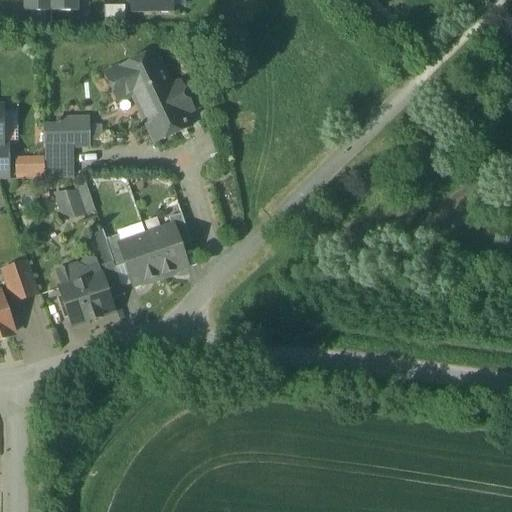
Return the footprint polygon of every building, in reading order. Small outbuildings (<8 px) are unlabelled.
[(50,0),(23,0),(24,14),(51,14),(50,0)] [(77,0),(50,0),(51,14),(78,14),(77,0)] [(170,0),(127,0),(128,12),(171,11),(170,0)] [(188,129),(154,54),(121,69),(156,144),(188,129)] [(55,126),(39,126),(39,159),(13,160),(13,178),(71,177),(71,150),(85,150),(85,118),(55,118),(55,126)] [(53,196),(58,221),(91,216),(86,191),(53,196)] [(191,244),(178,206),(177,206),(180,216),(169,220),(172,229),(173,229),(179,248),(191,244)] [(172,229),(146,238),(161,280),(169,277),(169,275),(186,269),(179,248),(173,229),(172,229)] [(126,266),(120,247),(121,247),(118,237),(106,241),(103,232),(102,232),(113,264),(115,270),(126,266)] [(121,247),(120,247),(126,266),(133,287),(151,281),(152,283),(161,280),(146,238),(121,247)] [(28,264),(0,273),(12,306),(39,297),(28,264)] [(115,270),(113,264),(96,269),(99,277),(100,276),(109,303),(124,298),(115,270)] [(79,272),(78,271),(77,271),(76,268),(59,274),(64,289),(60,290),(73,327),(87,322),(88,325),(101,320),(100,318),(113,313),(109,303),(100,276),(99,277),(96,269),(87,273),(83,271),(79,272)] [(0,297),(0,340),(12,336),(11,335),(13,334),(0,297)]
